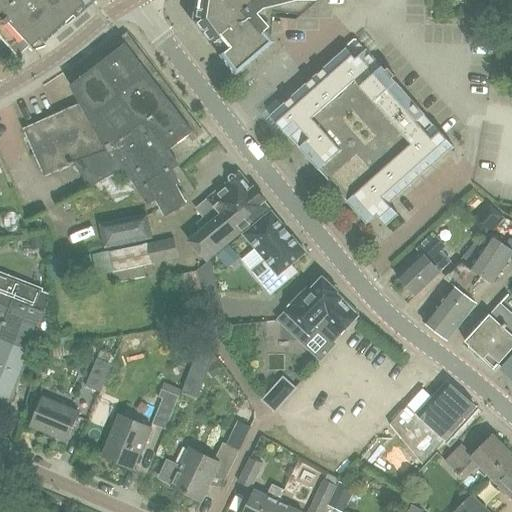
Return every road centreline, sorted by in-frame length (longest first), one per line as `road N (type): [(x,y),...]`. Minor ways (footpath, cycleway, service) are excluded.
road 1 (unclassified): [(511,415),(374,299),(133,0)]
road 2 (residential): [(131,0),(5,89)]
road 3 (residential): [(130,511),(0,452)]
